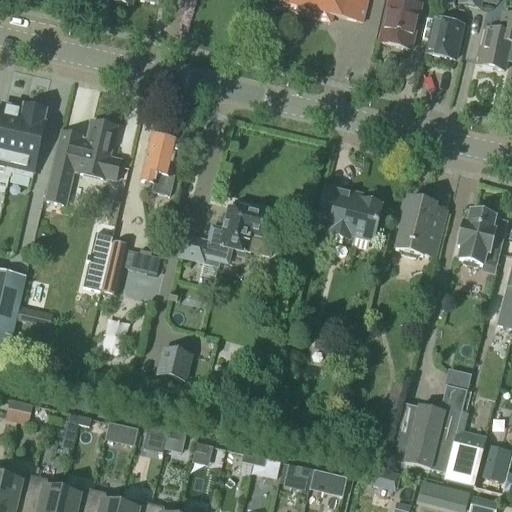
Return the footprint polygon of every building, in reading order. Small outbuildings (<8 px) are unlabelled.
[(133,3),(134,0),(115,0),(114,6),(132,10),(133,3)] [(134,0),(133,3),(158,9),(160,0),(134,0)] [(279,0),(276,15),(312,23),(313,19),(322,22),(323,17),(359,26),(364,0),(279,0)] [(481,0),(460,0),(459,6),(479,11),(481,0)] [(379,46),(411,54),(421,9),(389,2),(379,46)] [(486,31),(477,68),(504,75),(507,63),(511,64),(511,18),(501,16),(497,33),(486,31)] [(454,63),(462,28),(458,27),(459,23),(451,21),(450,25),(434,21),(426,57),(454,63)] [(23,113),(1,108),(0,113),(0,179),(8,181),(24,111),(23,110),(23,113)] [(44,115),(24,111),(8,181),(9,181),(10,177),(31,182),(44,128),(41,127),(44,115)] [(61,137),(44,206),(65,211),(74,178),(106,185),(106,184),(113,186),(119,165),(107,162),(114,132),(91,126),(87,143),(83,145),(82,148),(79,147),(80,142),(61,137)] [(177,147),(150,141),(140,187),(152,190),(151,196),(167,200),(167,201),(170,202),(175,180),(170,179),(177,147)] [(324,195),(316,228),(329,231),(327,239),(350,244),(350,241),(372,246),(381,209),(376,208),(374,204),(368,203),(365,205),(324,195)] [(397,230),(400,231),(394,254),(422,261),(423,260),(434,262),(446,216),(434,213),(435,209),(427,208),(428,204),(416,201),(415,205),(407,203),(406,206),(403,206),(397,230)] [(222,257),(230,259),(232,253),(246,256),(245,260),(261,263),(263,255),(264,255),(266,244),(267,244),(272,221),(228,211),(223,233),(210,230),(206,246),(184,240),(179,263),(203,269),(204,264),(220,268),(222,257)] [(496,269),(506,226),(494,223),(495,222),(490,221),(490,219),(488,218),(488,217),(479,215),(479,216),(476,215),(475,217),(471,216),(468,229),(463,228),(458,251),(462,252),(459,264),(464,266),(463,268),(466,269),(475,272),(475,271),(478,271),(478,269),(483,270),(484,266),(496,269)] [(98,297),(116,301),(128,251),(110,246),(98,297)] [(511,270),(497,329),(511,333),(511,270)] [(25,282),(0,276),(0,338),(11,341),(15,325),(18,310),(25,282)] [(99,296),(102,284),(87,280),(84,293),(99,296)] [(18,310),(15,325),(49,333),(52,318),(18,310)] [(11,341),(0,338),(0,385),(1,386),(11,341)] [(330,343),(317,340),(314,351),(327,354),(330,343)] [(163,355),(158,377),(184,384),(189,361),(163,355)] [(402,408),(388,465),(399,468),(398,473),(419,478),(420,478),(433,481),(434,476),(443,478),(454,437),(455,438),(459,423),(458,422),(463,403),(465,395),(448,392),(446,401),(441,418),(402,408)] [(385,414),(396,417),(399,403),(388,401),(385,414)] [(18,415),(20,407),(9,405),(7,413),(18,415)] [(20,407),(18,415),(20,415),(18,422),(29,424),(32,410),(20,407)] [(76,428),(78,420),(68,418),(66,426),(76,428)] [(78,420),(76,428),(88,431),(90,423),(78,420)] [(120,444),(122,432),(121,432),(107,429),(105,440),(120,444)] [(165,442),(167,433),(157,431),(155,440),(165,442)] [(167,433),(165,442),(166,442),(166,445),(165,444),(163,453),(163,454),(181,458),(186,438),(167,433)] [(444,479),(442,486),(473,493),(485,445),(468,441),(455,438),(454,437),(443,478),(444,479)] [(146,438),(143,453),(162,457),(163,453),(165,444),(165,442),(155,440),(146,438)] [(207,450),(196,447),(194,455),(205,458),(207,450)] [(510,456),(485,450),(478,481),(502,487),(510,456)] [(251,469),(253,460),(243,458),(241,466),(251,469)] [(253,460),(251,469),(264,471),(266,463),(253,460)] [(310,482),(312,474),(283,468),(279,487),(283,488),(283,491),(304,495),(305,493),(308,494),(311,482),(310,482)] [(25,511),(33,481),(4,474),(0,491),(0,511),(25,511)] [(325,477),(312,474),(310,482),(311,482),(308,494),(342,502),(347,482),(325,477)] [(56,511),(62,488),(33,481),(25,511),(56,511)] [(87,511),(92,495),(62,488),(56,511),(87,511)] [(118,511),(121,502),(92,495),(87,511),(118,511)] [(469,511),(496,511),(498,507),(473,501),(469,511)] [(149,511),(150,509),(121,502),(118,511),(149,511)]
